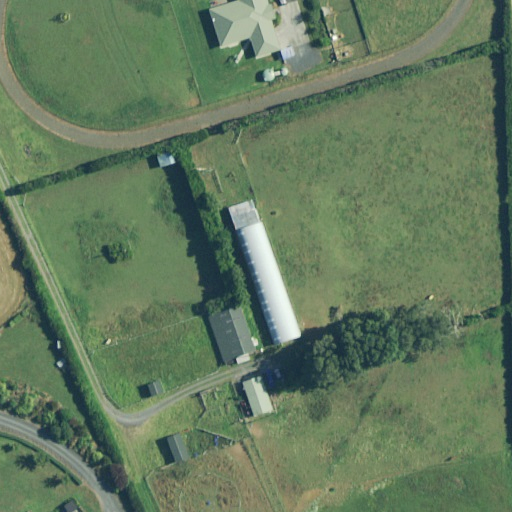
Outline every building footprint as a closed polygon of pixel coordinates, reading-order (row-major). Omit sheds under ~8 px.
[(271,4),(269,0),(241,0),(211,10),(222,45),(250,35),(257,57),(285,48),(277,24),(283,22),(277,2),(271,4)] [(178,162),(174,151),(158,156),(162,167),(178,162)] [(254,200),(227,209),(276,345),(303,336),(254,200)] [(254,338),(243,310),(211,321),(225,362),(237,357),(239,363),(250,359),(248,354),(260,350),(256,338),(254,338)] [(275,409),(264,375),(244,382),(255,416),(275,409)] [(165,392),(161,379),(148,384),(153,396),(165,392)] [(218,408),(213,394),(204,398),(208,411),(218,408)] [(191,458),(182,433),(168,438),(177,463),(191,458)]
